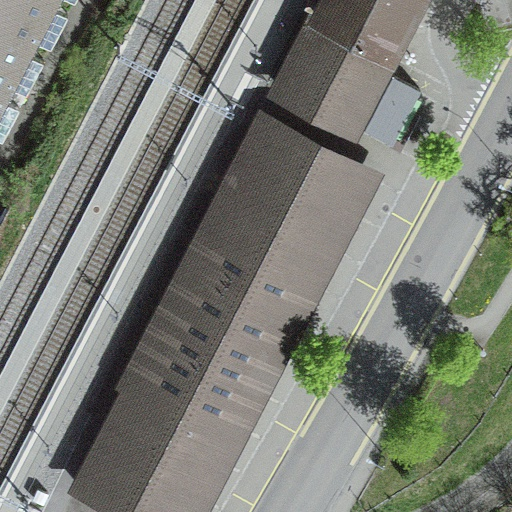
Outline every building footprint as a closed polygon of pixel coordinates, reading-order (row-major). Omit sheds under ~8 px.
[(0,0),(0,26),(29,41),(32,35),(50,44),(67,12),(49,3),(50,0),(0,0)] [(327,0),(281,89),(350,125),(414,0),(327,0)] [(0,26),(0,85),(4,87),(8,81),(26,90),(43,58),(25,49),(29,41),(0,26)] [(4,87),(0,85),(0,135),(1,136),(18,104),(0,95),(4,87)] [(265,120),(77,483),(131,511),(193,511),(327,255),(313,247),(354,170),(333,159),(334,155),(265,120)]
